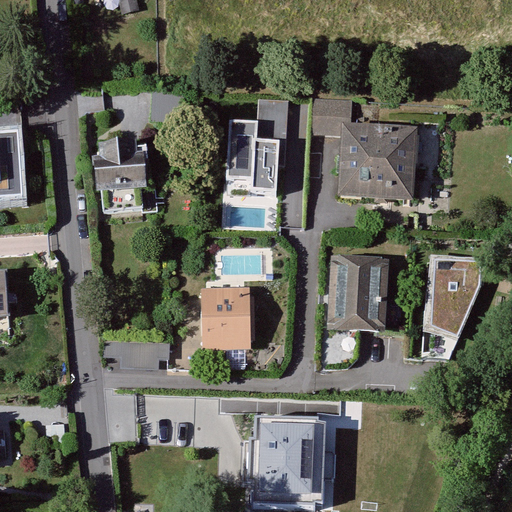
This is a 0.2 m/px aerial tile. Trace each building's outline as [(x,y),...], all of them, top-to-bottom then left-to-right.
[(140,13),(136,0),(118,0),(122,17),(140,13)] [(416,209),(420,136),(353,132),(354,104),(314,102),(312,137),(344,139),(340,205),(416,209)] [(257,125),(230,124),(227,182),(252,184),(251,195),(275,196),(277,163),(284,163),(288,106),(259,104),(257,125)] [(17,137),(0,138),(0,204),(24,203),(17,137)] [(138,146),(100,150),(100,158),(93,159),(97,196),(150,190),(147,154),(139,155),(138,146)] [(495,259),(430,260),(423,359),(447,363),(459,340),(495,259)] [(392,267),(334,264),(330,338),(387,342),(392,267)] [(0,323),(12,323),(9,278),(0,278),(0,323)] [(252,356),(250,294),(202,295),(204,357),(252,356)] [(170,346),(104,344),(103,360),(121,360),(121,372),(160,373),(160,365),(169,365),(170,346)] [(325,423),(255,421),(254,445),(243,445),(242,485),(252,485),(252,507),(322,509),(323,482),(334,483),(335,454),(324,454),(325,423)] [(64,426),(48,427),(49,445),(66,443),(64,426)]
